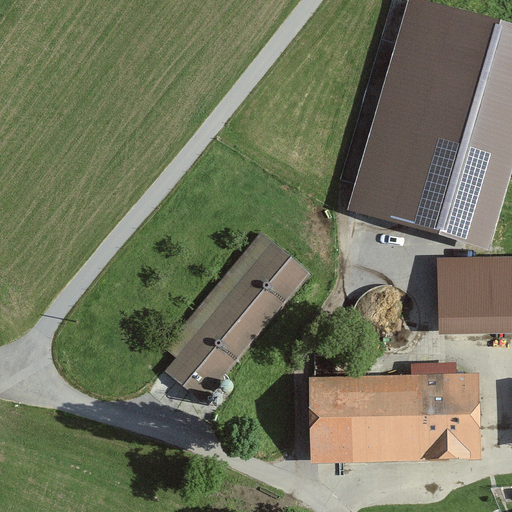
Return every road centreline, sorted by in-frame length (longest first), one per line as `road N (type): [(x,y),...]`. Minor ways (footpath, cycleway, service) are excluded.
road 1 (unclassified): [(312,0),(77,285),(13,384)]
road 2 (unclassified): [(13,384),(184,439),(318,494),(336,511)]
